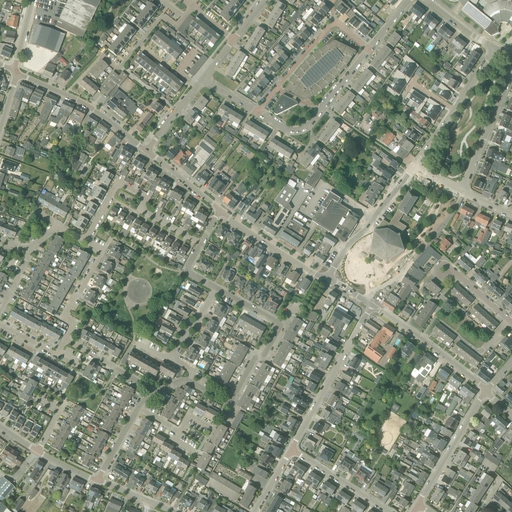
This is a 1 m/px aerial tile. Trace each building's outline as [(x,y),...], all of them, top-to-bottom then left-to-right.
[(82,40),(101,0),(67,0),(55,26),(82,40)] [(232,0),(230,4),(238,10),(241,6),(233,0),(232,0)] [(340,13),(347,4),(342,0),(337,7),(338,8),(337,11),(340,13)] [(511,2),(511,3),(511,2),(511,0),(507,0),(507,2),(506,2),(504,1),(503,1),(501,2),(501,0),(497,0),(498,2),(496,3),(494,3),(492,4),(491,4),(489,5),(488,6),(487,7),(485,8),(484,9),(483,10),(482,11),(476,6),(476,5),(477,4),(478,2),(478,1),(478,0),(448,0),(449,0),(450,1),(451,1),(452,1),(453,2),(454,2),(456,2),(457,1),(458,1),(459,1),(460,0),(461,0),(464,2),(462,4),(465,6),(462,10),(486,30),(485,31),(492,37),(492,36),(499,33),(499,32),(498,32),(498,31),(498,30),(498,29),(499,28),(497,26),(498,24),(498,25),(499,24),(500,24),(501,23),(502,23),(503,23),(504,23),(505,23),(506,23),(507,23),(508,24),(509,25),(510,25),(510,26),(511,27),(511,28),(511,27),(511,2)] [(146,7),(154,14),(158,10),(147,1),(143,5),(146,7)] [(6,2),(4,10),(9,12),(12,4),(6,2)] [(279,2),(275,8),(283,12),(286,7),(279,2)] [(319,7),(327,14),(329,11),(327,9),(328,7),(323,2),(319,7)] [(226,8),(228,9),(235,14),(238,10),(230,4),(228,6),(224,3),(223,5),(226,8)] [(352,8),(347,4),(340,13),(343,16),(344,14),(348,17),(353,11),(351,10),(352,8)] [(407,15),(410,17),(413,13),(415,15),(420,9),(415,5),(407,15)] [(324,17),(327,14),(319,7),(318,6),(314,11),(320,17),(322,15),(324,17)] [(151,18),(154,14),(146,7),(142,11),(151,18)] [(228,9),(226,8),(223,12),(231,18),(235,14),(228,9)] [(272,13),(279,17),(283,12),(275,8),(272,13)] [(415,21),(417,23),(425,13),(420,9),(415,15),(418,17),(415,21)] [(139,15),(148,22),(151,18),(142,11),(139,15)] [(289,16),(292,18),(294,20),(299,14),(297,12),(297,13),(293,11),(289,16)] [(310,15),(318,23),(321,20),(319,18),(320,17),(314,11),(310,15)] [(349,24),(353,26),(359,19),(360,17),(353,11),(348,17),(351,19),(350,20),(351,22),(349,24)] [(223,12),(220,16),(228,22),(231,18),(223,12)] [(282,19),(279,17),(272,13),(269,18),(276,23),(278,24),(282,19)] [(139,15),(136,19),(144,26),(148,22),(139,15)] [(305,23),(310,28),(314,24),(316,26),(318,23),(310,15),(306,20),(307,21),(305,23)] [(8,17),(6,27),(16,29),(18,17),(11,16),(11,18),(8,17)] [(429,16),(424,22),(427,24),(429,26),(434,19),(429,16)] [(192,27),(189,31),(191,32),(194,29),(200,21),(200,20),(197,18),(196,17),(196,18),(195,19),(193,21),(191,23),(190,26),(192,27)] [(265,24),(273,29),(276,23),(269,18),(265,24)] [(132,23),(141,30),(144,26),(136,19),(132,23)] [(359,19),(353,26),(356,29),(357,27),(359,28),(364,23),(359,19)] [(439,23),(434,19),(429,26),(427,28),(424,32),(427,34),(431,28),(434,30),(439,23)] [(198,32),(205,24),(200,21),(194,29),(198,32)] [(304,27),(300,31),(308,38),(310,35),(308,33),(310,31),(309,30),(310,28),(305,23),(302,26),(304,27)] [(364,23),(359,28),(361,29),(359,32),(362,34),(368,26),(364,23)] [(202,35),(209,27),(205,24),(198,32),(202,35)] [(65,34),(38,25),(31,44),(58,54),(65,34)] [(127,25),(124,29),(133,36),(136,32),(127,25)] [(368,26),(362,34),(365,37),(367,35),(368,36),(374,30),(369,25),(368,26)] [(437,41),(438,42),(443,37),(443,36),(448,30),(443,26),(436,35),(439,37),(436,41),(437,41)] [(202,35),(204,37),(201,40),(203,42),(206,39),(213,31),(209,27),(202,35)] [(258,27),(255,33),(262,37),(265,31),(258,27)] [(121,33),(130,40),(133,36),(124,29),(121,33)] [(14,43),(15,33),(7,31),(4,30),(4,33),(6,34),(6,35),(5,35),(4,39),(5,40),(5,42),(14,43)] [(448,30),(443,36),(443,37),(438,42),(441,44),(444,40),(446,42),(453,34),(448,30)] [(151,40),(156,44),(163,35),(158,31),(151,40)] [(213,31),(206,39),(210,42),(217,34),(213,31)] [(308,38),(300,31),(296,36),(302,41),(303,39),(305,41),(308,38)] [(117,37),(126,45),(130,40),(121,33),(117,37)] [(160,47),(167,38),(170,35),(167,33),(164,36),(163,35),(156,44),(160,47)] [(262,37),(255,33),(251,38),(259,42),(262,45),(264,41),(261,39),(262,37)] [(395,33),(391,37),(398,43),(401,38),(395,33)] [(217,34),(210,42),(214,45),(221,37),(217,34)] [(285,35),(279,42),(283,46),(286,43),(284,42),(288,38),(285,35)] [(295,35),(291,40),(300,47),(302,44),(300,42),(302,41),(296,36),(295,35)] [(126,45),(117,37),(114,41),(123,49),(126,45)] [(398,43),(391,37),(387,42),(394,48),(398,43)] [(457,37),(449,47),(451,49),(454,45),(457,47),(462,41),(457,37)] [(171,41),(167,38),(160,47),(164,50),(171,41)] [(248,43),(255,48),(259,42),(251,38),(248,43)] [(171,41),(164,50),(168,53),(175,45),(176,42),(173,39),(172,39),(171,41)] [(285,47),(290,51),(292,49),(293,50),(295,48),(297,50),(300,47),(291,40),(285,47)] [(114,41),(111,46),(120,53),(123,49),(114,41)] [(325,89),(332,83),(338,77),(344,70),(356,51),(337,42),(336,41),(335,41),(334,41),(333,42),(324,47),(317,52),(310,58),(305,62),(301,66),(297,71),(293,77),(288,84),(284,91),(294,96),(297,97),(303,100),(304,100),(305,101),(305,100),(306,100),(309,99),(314,96),(318,94),(325,89)] [(462,41),(457,47),(459,49),(456,53),(459,55),(467,45),(462,41)] [(12,51),(13,47),(10,46),(7,45),(0,43),(0,55),(9,59),(12,51)] [(245,49),(252,54),(255,48),(248,43),(245,49)] [(168,53),(172,57),(179,48),(175,45),(168,53)] [(111,46),(108,50),(116,57),(120,53),(111,46)] [(385,46),(381,51),(388,56),(390,58),(391,58),(393,56),(395,54),(385,46)] [(179,48),(172,57),(176,60),(183,51),(179,48)] [(286,57),(289,53),(284,48),(282,50),(281,49),(276,54),(278,55),(285,62),(288,58),(286,57)] [(235,57),(242,61),(246,56),(239,51),(235,57)] [(381,51),(378,56),(384,61),(388,56),(381,51)] [(474,51),(472,54),(470,56),(477,60),(480,55),(474,51)] [(134,62),(139,65),(145,57),(141,53),(134,62)] [(276,54),(272,59),(275,61),(279,65),(281,63),(283,65),(285,62),(278,55),(276,54)] [(59,61),(63,64),(65,61),(62,58),(60,59),(59,58),(56,55),(51,60),(55,64),(59,61)] [(378,56),(374,60),(380,66),(384,61),(378,56)] [(406,69),(413,74),(417,68),(413,66),(415,63),(407,56),(404,60),(409,64),(406,69)] [(469,58),(467,61),(474,65),(477,60),(470,56),(469,58)] [(139,65),(143,68),(149,60),(145,57),(139,65)] [(171,57),(167,62),(171,65),(175,61),(171,57)] [(242,61),(235,57),(232,62),(239,67),(242,61)] [(272,59),(269,63),(271,65),(277,71),(280,68),(278,66),(279,65),(275,61),(272,59)] [(103,71),(108,66),(101,60),(97,65),(103,71)] [(143,68),(147,72),(153,63),(149,60),(143,68)] [(370,65),(379,72),(383,67),(380,66),(374,60),(370,65)] [(467,61),(464,66),(470,70),(474,65),(467,61)] [(230,64),(228,68),(236,72),(239,67),(232,62),(230,64)] [(46,68),(43,74),(51,78),(54,71),(52,70),(54,65),(53,65),(48,63),(47,65),(46,68)] [(157,67),(153,63),(147,72),(150,75),(152,73),(157,67)] [(265,69),(264,71),(269,76),(273,72),(275,74),(277,71),(271,65),(269,63),(264,68),(265,69)] [(65,70),(60,78),(66,82),(69,76),(70,75),(71,76),(73,77),(78,72),(79,71),(75,68),(72,66),(69,65),(67,68),(65,71),(65,70)] [(99,76),(103,71),(97,65),(93,70),(99,76)] [(159,65),(157,67),(152,73),(154,74),(151,78),(153,80),(156,76),(163,68),(159,65)] [(464,66),(460,72),(467,76),(470,70),(464,66)] [(157,83),(160,79),(167,71),(163,68),(156,76),(158,77),(155,81),(157,83)] [(232,78),(236,72),(228,68),(225,73),(232,78)] [(367,69),(363,74),(369,80),(370,80),(373,75),(367,69)] [(397,70),(395,73),(405,79),(406,76),(410,79),(413,74),(406,69),(403,74),(397,70)] [(95,80),(99,76),(93,70),(89,73),(91,76),(95,80)] [(171,74),(167,71),(160,79),(162,81),(159,85),(161,86),(162,86),(164,83),(171,74)] [(269,79),(267,78),(269,76),(264,71),(258,78),(267,86),(269,83),(267,81),(269,79)] [(97,91),(106,98),(117,85),(119,87),(128,77),(122,72),(119,76),(113,72),(99,89),(97,91)] [(395,85),(403,90),(406,84),(403,82),(405,79),(395,73),(393,76),(399,80),(395,85)] [(446,73),(445,75),(448,77),(446,80),(450,82),(447,85),(455,90),(458,85),(459,84),(458,84),(453,81),(455,78),(449,75),(446,73)] [(169,86),(175,78),(171,74),(165,83),(166,84),(163,88),(166,89),(168,86),(169,86)] [(363,74),(359,79),(365,85),(366,84),(368,86),(372,81),(370,80),(369,80),(363,74)] [(83,88),(89,81),(87,80),(85,78),(79,85),(83,88)] [(179,81),(175,78),(169,86),(170,87),(167,91),(170,93),(170,92),(173,89),(179,81)] [(254,83),(260,88),(262,87),(264,89),(267,86),(258,78),(254,83)] [(359,79),(355,84),(362,89),(365,85),(359,79)] [(94,85),(89,81),(83,88),(88,92),(94,85)] [(179,81),(173,89),(176,92),(177,93),(183,84),(179,81)] [(20,102),(22,98),(28,100),(30,95),(31,95),(34,88),(22,83),(22,84),(21,84),(20,84),(18,89),(13,99),(14,99),(9,116),(16,118),(18,111),(20,102)] [(250,88),(258,95),(261,92),(259,90),(260,88),(254,83),(250,88)] [(440,96),(448,101),(451,96),(448,93),(450,90),(441,83),(438,88),(443,91),(440,96)] [(358,94),(362,89),(355,84),(352,88),(358,94)] [(97,91),(99,89),(94,85),(88,92),(93,96),(97,91)] [(403,90),(395,85),(392,90),(387,86),(385,90),(394,96),(396,93),(399,95),(403,90)] [(248,86),(244,91),(247,93),(252,98),(254,96),(256,98),(258,95),(250,88),(248,86)] [(44,93),(36,89),(30,102),(36,105),(38,105),(39,104),(44,93)] [(114,111),(126,96),(120,91),(117,89),(110,97),(112,99),(107,106),(114,111)] [(349,91),(345,96),(352,102),(355,97),(356,97),(349,91)] [(419,95),(414,91),(412,95),(409,93),(403,102),(406,104),(410,99),(415,102),(419,95)] [(40,114),(38,119),(40,120),(41,120),(42,119),(43,117),(44,115),(52,97),(47,94),(44,102),(46,102),(41,113),(40,114)] [(136,111),(138,108),(135,105),(136,104),(129,99),(132,97),(131,95),(127,97),(126,96),(114,111),(123,119),(128,113),(132,116),(136,111)] [(296,101),(297,97),(294,96),(292,99),(284,95),(283,95),(282,95),(282,96),(274,111),(274,112),(274,113),(275,114),(275,115),(276,115),(277,115),(278,115),(297,105),(298,105),(298,104),(298,103),(297,102),(296,101)] [(419,95),(415,102),(420,106),(415,112),(418,115),(420,112),(425,104),(422,102),(425,98),(419,95)] [(198,101),(205,107),(209,102),(202,96),(198,101)] [(348,106),(352,102),(345,96),(341,101),(348,106)] [(43,117),(42,119),(45,121),(47,117),(52,106),(52,105),(53,106),(54,106),(55,105),(57,99),(52,97),(44,115),(43,117)] [(161,103),(155,98),(151,103),(154,105),(151,109),(158,114),(162,108),(159,106),(161,103)] [(430,111),(438,116),(441,111),(438,108),(440,105),(429,98),(427,102),(434,106),(430,111)] [(63,117),(69,104),(63,101),(60,108),(56,119),(50,116),(48,121),(57,124),(58,123),(63,117)] [(194,106),(201,111),(205,107),(198,101),(194,106)] [(348,106),(341,101),(338,106),(344,111),(348,106)] [(63,117),(58,123),(63,126),(68,117),(67,116),(69,113),(71,113),(74,106),(69,104),(63,117)] [(228,108),(223,105),(218,113),(223,116),(228,108)] [(344,111),(338,106),(334,110),(341,116),(344,111)] [(81,123),(86,112),(76,107),(71,118),(81,123)] [(233,112),(228,108),(223,116),(227,118),(229,119),(233,112)] [(405,112),(404,112),(411,117),(412,117),(413,115),(416,117),(415,117),(421,122),(419,125),(418,125),(421,128),(423,126),(426,129),(430,124),(417,114),(407,108),(405,112)] [(191,110),(188,115),(198,122),(201,118),(199,116),(191,110)] [(376,118),(381,111),(380,110),(376,114),(374,113),(372,116),(376,118)] [(438,116),(430,111),(427,116),(422,113),(420,116),(423,119),(429,122),(431,119),(435,121),(438,116)] [(233,112),(229,119),(234,122),(238,115),(233,112)] [(139,126),(136,129),(138,131),(140,133),(144,129),(149,123),(154,117),(150,113),(149,113),(150,114),(149,116),(148,115),(144,120),(145,121),(143,122),(141,125),(140,124),(139,126)] [(95,126),(99,120),(90,115),(85,123),(86,123),(85,124),(88,126),(90,123),(95,126)] [(188,115),(184,120),(191,126),(192,125),(194,127),(198,122),(188,115)] [(238,115),(234,122),(239,125),(244,118),(238,115)] [(504,115),(502,120),(511,125),(511,124),(511,117),(511,118),(511,117),(504,115)] [(334,120),(330,125),(337,131),(340,133),(340,134),(343,136),(345,134),(342,131),(339,128),(340,126),(341,125),(343,123),(338,120),(336,122),(334,120)] [(502,120),(499,126),(503,128),(507,130),(506,132),(511,134),(511,132),(511,131),(510,131),(511,125),(502,120)] [(101,139),(103,136),(109,128),(101,121),(95,130),(98,133),(96,135),(101,139)] [(254,124),(249,121),(243,131),(248,134),(249,132),(254,124)] [(67,133),(71,127),(65,124),(62,129),(67,133)] [(249,132),(254,135),(259,127),(254,124),(249,132)] [(330,125),(326,130),(333,135),(335,133),(337,136),(340,133),(337,131),(330,125)] [(259,138),(264,130),(259,127),(254,135),(253,137),(258,140),(259,138)] [(259,138),(260,138),(265,141),(269,134),(264,130),(259,138)] [(322,135),(329,140),(333,135),(326,130),(322,135)] [(422,136),(413,130),(411,132),(409,131),(405,136),(415,143),(417,140),(418,141),(422,136)] [(495,136),(495,137),(505,141),(507,136),(511,137),(511,134),(506,132),(505,135),(504,134),(501,133),(497,131),(497,133),(495,136)] [(107,144),(111,148),(116,142),(118,144),(123,138),(116,133),(111,139),(107,144)] [(319,139),(325,145),(329,140),(322,135),(319,139)] [(401,141),(398,144),(398,145),(401,147),(402,148),(404,149),(409,153),(414,146),(411,144),(407,141),(408,139),(407,139),(403,135),(402,137),(404,139),(402,141),(401,141)] [(182,136),(178,141),(179,143),(180,143),(184,146),(185,144),(188,141),(187,141),(182,136)] [(214,148),(217,145),(206,136),(204,139),(214,148)] [(392,140),(387,136),(382,142),(387,147),(392,140)] [(495,137),(492,143),(499,146),(500,146),(499,149),(508,152),(509,150),(506,148),(508,143),(505,141),(495,137)] [(204,164),(211,155),(212,154),(216,149),(214,148),(204,139),(199,146),(202,149),(198,155),(196,157),(193,160),(189,164),(188,163),(183,169),(187,173),(193,178),(198,172),(201,168),(204,164)] [(270,144),(269,146),(274,149),(274,150),(278,142),(277,141),(274,140),(274,139),(273,139),(270,144)] [(26,141),(22,147),(27,150),(31,145),(26,141)] [(278,142),(274,150),(279,153),(284,145),(279,143),(278,142)] [(311,149),(318,154),(320,157),(321,158),(324,160),(325,160),(326,161),(327,159),(326,158),(327,157),(320,152),(320,151),(322,149),(316,145),(315,144),(314,146),(311,149)] [(284,145),(279,153),(284,156),(289,149),(284,145)] [(172,149),(167,156),(171,159),(172,160),(175,156),(181,149),(182,149),(178,146),(175,150),(174,151),(172,149)] [(397,146),(393,151),(403,160),(409,153),(404,149),(402,148),(401,147),(400,149),(397,146)] [(16,147),(15,150),(7,148),(5,155),(12,157),(13,153),(19,155),(21,149),(16,147)] [(120,156),(124,158),(129,149),(124,147),(121,152),(118,151),(115,156),(113,159),(111,162),(115,164),(118,158),(119,158),(120,156)] [(110,157),(113,159),(115,156),(118,151),(118,150),(115,148),(110,157)] [(122,161),(127,164),(133,152),(129,149),(124,158),(122,161)] [(289,149),(284,156),(289,159),(294,152),(289,149)] [(307,154),(314,159),(318,154),(311,149),(307,154)] [(489,149),(486,157),(491,158),(495,160),(493,163),(500,166),(501,163),(501,162),(502,162),(504,154),(490,150),(489,149)] [(182,152),(174,161),(181,167),(192,154),(189,151),(186,155),(182,152)] [(382,152),(379,156),(385,159),(386,160),(391,164),(390,164),(389,165),(396,170),(400,165),(382,152)] [(83,163),(87,157),(81,153),(71,168),(77,171),(82,163),(83,163)] [(204,164),(207,166),(214,158),(213,157),(214,156),(212,154),(211,155),(204,164)] [(303,158),(310,164),(314,159),(307,154),(303,158)] [(372,157),(376,160),(380,163),(382,159),(374,154),(372,157)] [(340,156),(337,161),(339,162),(338,164),(342,167),(343,165),(348,169),(352,163),(340,156)] [(131,165),(129,168),(132,170),(134,167),(136,168),(141,160),(140,159),(141,159),(137,157),(136,157),(134,161),(132,165),(131,165)] [(300,163),(306,168),(310,164),(303,158),(300,163)] [(141,160),(136,168),(138,169),(141,171),(140,172),(142,174),(143,172),(144,170),(142,169),(146,162),(145,162),(146,161),(142,159),(142,160),(141,160)] [(16,164),(3,160),(0,168),(13,173),(16,164)] [(289,165),(285,170),(289,172),(292,167),(295,162),(292,160),(289,165)] [(483,165),(482,168),(492,172),(493,169),(496,171),(496,170),(506,174),(508,169),(507,169),(504,167),(500,166),(493,163),(492,165),(484,162),(483,165)] [(220,171),(226,165),(223,163),(217,169),(220,171)] [(200,173),(195,180),(200,183),(209,171),(212,166),(210,164),(202,174),(200,173)] [(394,173),(388,168),(386,170),(380,165),(377,169),(383,174),(382,175),(389,180),(394,173)] [(148,181),(154,170),(149,167),(146,173),(143,172),(142,174),(140,178),(137,184),(139,185),(143,179),(147,181),(148,181)] [(98,174),(102,177),(110,181),(111,180),(113,176),(110,175),(105,172),(107,169),(104,168),(103,171),(102,173),(99,172),(98,174)] [(482,168),(479,174),(486,177),(486,176),(487,177),(486,180),(489,181),(493,182),(495,183),(496,184),(497,182),(498,180),(493,178),(493,179),(489,178),(492,172),(482,168)] [(151,185),(148,190),(151,192),(156,181),(158,179),(156,177),(158,173),(154,170),(149,179),(151,180),(150,182),(152,183),(151,185)] [(316,170),(315,172),(305,184),(313,189),(319,179),(323,174),(316,170)] [(209,171),(200,183),(204,186),(209,179),(210,177),(213,174),(211,173),(209,171)] [(0,181),(2,182),(6,183),(7,180),(8,177),(4,175),(0,173),(0,181)] [(239,175),(236,173),(231,180),(234,182),(239,175)] [(214,190),(223,179),(217,174),(210,182),(211,183),(209,186),(210,187),(209,188),(212,190),(213,189),(214,190)] [(102,183),(108,186),(110,181),(102,177),(100,181),(96,180),(95,182),(101,186),(102,183)] [(156,181),(151,192),(153,193),(155,190),(157,187),(161,189),(166,181),(165,180),(166,179),(164,178),(162,177),(162,178),(161,178),(159,183),(156,181)] [(366,199),(364,202),(372,206),(380,194),(381,192),(384,188),(383,187),(382,187),(383,186),(384,184),(386,181),(383,179),(380,178),(378,181),(377,181),(376,183),(374,182),(371,187),(370,186),(365,194),(368,196),(366,199)] [(229,184),(223,179),(214,190),(215,191),(215,192),(218,194),(218,193),(219,194),(221,191),(223,192),(229,184)] [(287,184),(294,188),(297,183),(290,179),(287,184)] [(160,191),(167,195),(170,190),(171,189),(168,187),(171,183),(166,181),(161,189),(160,191)] [(486,185),(477,181),(474,187),(481,190),(481,189),(483,190),(486,185)] [(99,188),(101,186),(95,182),(93,185),(94,185),(91,190),(103,197),(106,192),(99,188)] [(236,190),(234,192),(237,194),(240,190),(241,189),(242,188),(244,185),(242,182),(239,186),(240,186),(237,190),(236,190)] [(288,215),(291,210),(292,209),(289,203),(297,191),(289,186),(286,185),(275,201),(280,204),(283,207),(281,210),(273,222),(271,225),(273,226),(268,233),(274,237),(278,230),(280,227),(282,226),(281,225),(282,223),(284,222),(284,221),(284,220),(286,219),(285,218),(286,217),(288,216),(288,215)] [(37,202),(42,205),(47,197),(43,195),(45,191),(47,189),(45,188),(37,202)] [(174,199),(179,191),(174,188),(172,191),(170,190),(167,195),(169,197),(174,199)] [(89,195),(88,197),(88,198),(94,201),(95,199),(100,201),(103,197),(91,190),(89,194),(89,195)] [(179,191),(174,199),(176,201),(175,203),(176,204),(179,206),(181,204),(183,200),(180,199),(183,194),(179,191)] [(501,191),(497,199),(505,203),(508,196),(509,195),(508,194),(506,194),(506,193),(501,191)] [(406,196),(415,202),(418,198),(409,192),(406,196)] [(312,221),(333,234),(332,235),(335,237),(338,239),(339,240),(343,242),(350,232),(351,232),(360,218),(359,217),(359,216),(357,216),(354,214),(353,212),(338,203),(341,199),(336,196),(330,193),(328,196),(312,221)] [(47,197),(42,205),(44,206),(48,208),(55,196),(53,195),(51,199),(50,199),(47,197)] [(234,198),(231,197),(228,195),(223,201),(228,205),(234,198)] [(55,196),(48,208),(53,212),(58,203),(55,201),(57,197),(55,196)] [(237,208),(241,211),(245,205),(248,207),(254,199),(250,196),(244,204),(241,202),(237,208)] [(403,201),(413,207),(415,202),(406,196),(403,201)] [(86,200),(84,203),(88,205),(87,207),(95,211),(97,207),(92,204),(94,201),(88,198),(87,197),(86,200)] [(233,209),(239,202),(234,198),(228,205),(233,209)] [(174,216),(176,217),(182,207),(186,210),(191,201),(186,199),(183,205),(181,204),(179,206),(177,210),(174,216)] [(58,203),(53,212),(59,215),(66,202),(64,201),(62,205),(61,205),(58,203)] [(187,218),(184,224),(187,225),(190,219),(192,216),(193,214),(191,213),(193,208),(196,204),(191,201),(186,210),(185,213),(189,215),(187,218)] [(401,205),(410,211),(413,207),(403,201),(401,205)] [(66,202),(59,215),(61,216),(62,216),(64,217),(64,218),(67,212),(69,209),(66,207),(68,204),(67,203),(66,202)] [(270,214),(275,206),(272,204),(267,212),(270,214)] [(407,216),(410,211),(401,205),(398,210),(404,214),(407,216)] [(465,216),(469,209),(463,206),(460,213),(465,216)] [(78,212),(84,215),(86,213),(92,216),(95,211),(87,207),(84,212),(80,209),(78,212)] [(251,207),(244,217),(249,220),(253,214),(256,209),(251,207)] [(106,219),(114,223),(117,217),(115,216),(118,210),(113,208),(106,219)] [(192,216),(190,219),(193,221),(197,223),(199,220),(203,212),(199,209),(194,218),(192,216)] [(249,220),(254,224),(262,211),(259,209),(255,215),(253,214),(249,220)] [(465,216),(471,219),(474,212),(469,209),(465,216)] [(399,222),(402,216),(404,214),(398,210),(390,224),(383,220),(377,229),(374,230),(374,232),(371,253),(376,255),(374,258),(381,263),(382,260),(387,263),(388,262),(391,260),(404,251),(400,237),(407,227),(399,222)] [(77,221),(85,226),(88,221),(83,218),(84,215),(78,212),(77,215),(80,216),(77,221)] [(117,217),(114,223),(118,224),(119,226),(122,228),(122,227),(125,222),(122,220),(125,215),(122,213),(120,212),(118,216),(117,217)] [(197,224),(204,228),(208,221),(206,219),(208,214),(203,212),(199,220),(197,223),(197,224)] [(474,224),(480,226),(481,224),(484,217),(479,214),(474,224)] [(133,225),(131,224),(134,218),(129,215),(125,222),(122,227),(130,231),(132,228),(133,225)] [(271,225),(273,222),(271,221),(272,218),(269,215),(261,228),(268,233),(273,226),(271,225)] [(484,217),(481,224),(487,226),(490,219),(489,219),(484,217)] [(9,226),(6,234),(8,235),(7,237),(9,237),(10,238),(17,219),(16,219),(13,225),(11,224),(10,227),(9,226)] [(17,219),(10,238),(11,238),(11,237),(14,238),(15,236),(19,238),(22,232),(20,231),(18,230),(15,228),(16,225),(18,220),(17,219)] [(133,225),(132,228),(134,229),(134,232),(136,233),(135,234),(138,235),(141,230),(138,228),(141,223),(136,220),(133,225)] [(308,231),(291,220),(280,237),(281,237),(297,248),(308,231)] [(502,223),(495,220),(492,227),(492,228),(491,230),(494,232),(493,233),(499,235),(501,231),(499,231),(502,223)] [(83,231),(85,226),(77,221),(75,226),(83,231)] [(5,222),(0,234),(1,234),(1,233),(6,234),(9,226),(4,225),(6,222),(5,222)] [(138,235),(138,236),(143,238),(145,240),(147,237),(149,234),(146,232),(149,227),(144,224),(141,230),(138,235)] [(221,236),(224,238),(228,230),(220,226),(216,233),(218,235),(218,236),(220,237),(221,237),(221,236)] [(323,232),(325,234),(327,231),(319,226),(317,228),(323,232)] [(149,234),(147,237),(150,238),(148,241),(150,243),(149,245),(152,246),(154,242),(155,241),(156,238),(157,236),(155,235),(157,231),(156,231),(152,228),(149,234)] [(474,238),(472,241),(474,242),(481,245),(487,231),(488,229),(486,228),(485,228),(485,229),(483,233),(481,232),(477,240),(474,238)] [(487,231),(481,245),(485,246),(491,233),(487,231)] [(229,239),(228,240),(229,241),(228,243),(229,244),(231,245),(232,245),(233,243),(236,245),(240,237),(234,233),(233,232),(232,233),(232,234),(229,239)] [(156,238),(155,241),(157,242),(157,244),(156,245),(156,246),(158,247),(161,249),(164,243),(162,242),(161,241),(165,236),(159,233),(157,236),(156,238)] [(334,247),(337,241),(327,235),(325,237),(321,244),(317,249),(320,250),(318,253),(314,259),(318,262),(322,265),(328,255),(326,254),(331,246),(334,247)] [(55,238),(53,241),(62,245),(64,240),(65,238),(62,237),(61,238),(56,236),(55,238)] [(167,238),(164,243),(161,249),(166,251),(164,254),(167,255),(168,254),(171,248),(169,246),(172,241),(167,238)] [(248,239),(244,244),(248,246),(242,254),(245,256),(254,243),(248,239)] [(442,245),(440,248),(445,253),(448,249),(452,245),(449,243),(450,241),(449,240),(448,241),(446,240),(444,239),(440,244),(442,245)] [(59,250),(62,245),(53,241),(51,246),(59,250)] [(168,254),(176,258),(179,252),(176,251),(179,245),(174,242),(171,248),(168,254)] [(316,245),(313,244),(310,242),(303,253),(309,257),(313,250),(316,251),(317,249),(321,244),(317,242),(316,245)] [(251,248),(247,254),(250,256),(254,259),(256,255),(259,257),(265,248),(257,244),(254,249),(251,248)] [(56,255),(59,250),(51,246),(48,251),(54,254),(56,255)] [(122,253),(124,254),(125,255),(128,250),(127,249),(121,246),(119,249),(114,246),(113,248),(113,247),(111,250),(120,256),(122,253)] [(213,259),(218,251),(210,246),(206,254),(213,259)] [(416,287),(431,269),(429,267),(424,273),(418,268),(420,266),(421,267),(434,251),(429,246),(407,272),(408,273),(401,282),(403,283),(399,289),(395,286),(392,292),(393,293),(391,295),(390,294),(387,297),(386,296),(385,298),(386,299),(382,305),(392,312),(395,306),(397,307),(401,301),(403,302),(405,299),(412,289),(413,290),(416,287)] [(471,248),(468,246),(462,253),(465,255),(471,248)] [(176,258),(179,260),(182,259),(187,249),(182,247),(179,252),(176,258)] [(43,253),(43,254),(55,261),(56,259),(53,257),(54,254),(48,251),(47,250),(45,254),(43,253)] [(79,256),(87,260),(90,256),(79,250),(78,252),(81,254),(79,256)] [(118,260),(120,256),(111,250),(109,254),(110,254),(109,256),(113,258),(112,261),(118,264),(120,262),(118,260)] [(51,261),(53,263),(55,261),(43,254),(42,255),(44,256),(42,260),(49,264),(51,261)] [(261,266),(264,262),(267,257),(263,255),(257,264),(261,266)] [(84,265),(87,260),(79,256),(78,259),(75,257),(74,259),(84,265)] [(457,263),(463,268),(470,260),(466,256),(463,258),(462,257),(457,263)] [(266,265),(273,269),(278,261),(271,257),(266,265)] [(477,267),(484,259),(481,257),(475,264),(477,267)] [(71,264),(74,266),(82,270),(84,265),(74,259),(71,264)] [(198,267),(204,270),(206,272),(209,267),(210,268),(211,268),(212,268),(213,267),(213,265),(212,265),(210,264),(203,259),(198,267)] [(484,259),(477,267),(480,269),(486,261),(484,259)] [(52,266),(49,264),(42,260),(39,263),(38,263),(37,264),(49,270),(52,272),(53,269),(51,268),(52,266)] [(470,260),(463,268),(468,272),(473,267),(472,266),(474,263),(470,260)] [(103,265),(112,270),(115,266),(117,267),(118,264),(112,261),(111,263),(106,261),(105,262),(104,262),(103,265)] [(170,261),(169,264),(180,270),(182,268),(170,261)] [(45,271),(48,272),(49,270),(37,264),(37,265),(38,265),(36,269),(44,273),(45,271)] [(276,268),(272,275),(275,277),(276,277),(277,274),(280,275),(283,277),(289,268),(283,264),(281,268),(279,270),(276,268)] [(110,279),(113,275),(110,273),(112,270),(103,265),(101,268),(102,269),(101,270),(105,273),(104,275),(110,279)] [(82,270),(74,266),(73,268),(69,267),(68,269),(79,275),(82,270)] [(261,267),(259,270),(256,275),(257,275),(260,277),(261,277),(266,270),(261,267)] [(45,278),(42,276),(44,273),(36,269),(34,273),(33,272),(32,273),(44,280),(45,278)] [(66,273),(67,274),(75,278),(76,279),(79,275),(68,269),(66,273)] [(229,271),(224,269),(220,276),(222,278),(221,278),(222,279),(223,280),(224,279),(225,279),(229,271)] [(234,274),(235,272),(235,271),(231,269),(229,271),(225,279),(225,280),(225,281),(227,282),(227,281),(228,281),(230,282),(234,274)] [(477,271),(472,276),(476,279),(478,281),(483,275),(482,275),(480,273),(482,271),(479,269),(477,271)] [(290,272),(286,278),(292,282),(291,283),(294,285),(300,275),(294,271),(292,273),(290,272)] [(488,274),(486,272),(483,275),(478,281),(483,286),(490,278),(492,280),(496,275),(498,273),(496,271),(491,276),(488,274)] [(31,279),(39,283),(40,280),(43,282),(43,281),(44,280),(32,273),(32,274),(33,275),(31,279)] [(62,275),(61,277),(72,283),(75,278),(67,274),(66,277),(62,275)] [(94,280),(104,285),(105,282),(108,283),(110,279),(104,275),(102,278),(98,275),(97,277),(96,277),(94,280)] [(240,275),(238,278),(234,286),(242,290),(244,286),(246,287),(247,284),(249,281),(249,280),(248,279),(247,278),(246,277),(245,276),(244,276),(243,275),(241,275),(240,275)] [(61,277),(60,279),(63,281),(62,284),(69,288),(72,283),(61,277)] [(302,289),(305,291),(311,282),(305,278),(301,284),(299,282),(295,288),(300,291),(302,289)] [(27,283),(39,289),(40,287),(37,286),(39,283),(31,279),(29,282),(27,282),(27,283)] [(107,287),(104,285),(94,280),(92,283),(93,283),(92,285),(97,287),(95,290),(102,294),(103,291),(104,291),(107,287)] [(431,291),(438,284),(433,280),(426,287),(430,290),(428,292),(430,293),(431,291)] [(196,288),(198,286),(191,282),(190,285),(191,285),(188,291),(199,297),(202,291),(196,288)] [(39,289),(27,283),(26,283),(28,284),(26,288),(33,292),(35,290),(38,291),(39,289)] [(69,288),(62,284),(60,286),(57,284),(56,287),(67,293),(69,288)] [(443,289),(438,284),(431,291),(435,294),(433,297),(434,298),(443,289)] [(487,289),(493,294),(498,289),(492,284),(487,289)] [(245,293),(249,296),(252,297),(257,289),(256,289),(249,285),(245,293)] [(454,289),(451,292),(454,295),(455,294),(457,297),(463,290),(457,285),(454,289)] [(56,287),(55,289),(58,290),(57,293),(64,297),(67,293),(56,287)] [(33,292),(26,288),(24,292),(22,291),(22,292),(33,299),(35,296),(32,295),(33,292)] [(498,289),(493,294),(498,299),(503,294),(503,293),(498,289)] [(86,294),(96,300),(97,297),(99,298),(102,294),(95,290),(94,292),(90,290),(89,292),(88,291),(86,294)] [(457,297),(459,300),(460,299),(463,302),(468,295),(463,290),(457,297)] [(264,304),(268,296),(260,291),(256,299),(264,304)] [(22,294),(20,298),(28,302),(29,299),(32,301),(33,299),(22,292),(21,293),(22,294)] [(333,303),(338,296),(332,292),(327,299),(328,300),(324,307),(328,310),(332,303),(333,303)] [(51,296),(61,302),(64,297),(57,293),(55,295),(52,294),(51,296)] [(185,305),(186,303),(193,307),(196,301),(191,298),(192,296),(187,293),(182,301),(181,303),(185,305)] [(273,293),(272,296),(269,301),(271,302),(270,305),(275,308),(274,309),(275,310),(281,301),(274,298),(276,294),(273,293)] [(96,300),(86,294),(84,298),(85,298),(84,300),(89,303),(88,305),(93,308),(96,304),(94,303),(96,300)] [(463,302),(462,302),(465,305),(466,304),(468,306),(474,300),(471,297),(468,295),(463,302)] [(506,298),(502,303),(503,303),(508,307),(511,302),(511,297),(509,295),(507,297),(506,298)] [(51,302),(59,307),(61,302),(51,296),(50,298),(53,300),(51,302)] [(344,309),(348,311),(352,303),(348,301),(344,309)] [(426,306),(433,312),(437,306),(429,301),(426,305),(424,304),(423,305),(426,306)] [(45,302),(43,304),(46,305),(45,305),(56,311),(59,307),(51,302),(50,305),(47,303),(45,302)] [(216,308),(215,309),(227,315),(228,312),(227,311),(229,307),(225,305),(224,304),(220,302),(217,308),(216,308)] [(186,306),(185,305),(181,303),(176,311),(187,317),(191,312),(185,308),(186,306)] [(16,305),(9,316),(12,317),(11,319),(13,320),(20,307),(19,306),(16,305)] [(46,312),(53,316),(56,311),(45,305),(44,307),(48,309),(46,312)] [(404,312),(402,315),(408,319),(409,316),(412,318),(416,311),(414,309),(412,312),(408,309),(409,307),(407,305),(403,311),(404,312)] [(476,305),(470,312),(473,314),(474,314),(476,316),(482,310),(476,305)] [(430,317),(433,312),(426,306),(423,311),(420,309),(419,310),(422,312),(430,317)] [(20,307),(13,320),(16,321),(16,320),(17,320),(18,321),(19,321),(23,313),(20,312),(23,309),(22,308),(20,307)] [(225,318),(227,315),(215,309),(215,310),(215,311),(214,315),(218,317),(217,320),(221,322),(223,317),(225,318)] [(347,315),(343,313),(342,313),(341,313),(342,312),(336,309),(332,316),(328,324),(336,329),(341,321),(342,322),(343,322),(347,315)] [(476,316),(476,317),(478,319),(479,319),(482,321),(487,315),(482,310),(476,316)] [(23,313),(19,321),(21,323),(21,324),(23,325),(30,312),(28,311),(26,315),(23,313)] [(176,317),(177,314),(172,311),(167,319),(177,325),(181,319),(176,317)] [(32,314),(30,312),(23,325),(25,326),(26,325),(28,326),(32,319),(30,317),(32,314)] [(418,317),(426,323),(430,317),(422,312),(419,316),(417,314),(416,316),(418,317)] [(319,316),(314,313),(310,319),(315,322),(319,316)] [(247,318),(242,315),(235,328),(237,329),(239,325),(242,327),(247,318)] [(342,322),(339,327),(342,329),(343,329),(346,324),(348,325),(350,322),(353,318),(349,316),(347,315),(343,322),(342,322)] [(482,321),(481,322),(484,324),(485,323),(487,326),(493,320),(492,319),(487,315),(482,321)] [(32,319),(28,326),(31,328),(30,329),(32,330),(39,318),(37,317),(35,320),(32,319)] [(413,319),(412,321),(422,328),(426,323),(418,317),(416,321),(413,319)] [(41,319),(39,318),(32,330),(35,332),(35,330),(38,332),(39,330),(38,330),(42,324),(39,323),(41,319)] [(40,333),(43,334),(51,319),(49,318),(47,322),(46,322),(45,324),(43,323),(42,324),(38,330),(39,330),(41,332),(40,333)] [(244,333),(252,320),(247,318),(242,327),(245,328),(243,332),(244,333)] [(295,318),(292,323),(304,330),(306,328),(302,326),(304,322),(295,318)] [(51,319),(43,334),(45,336),(45,334),(48,336),(54,324),(52,323),(53,321),(51,319)] [(207,323),(207,324),(219,330),(220,327),(219,326),(221,322),(217,320),(216,322),(211,319),(209,322),(207,323)] [(252,320),(244,333),(247,334),(249,331),(251,332),(256,323),(252,320)] [(367,332),(369,334),(372,330),(370,329),(372,327),(374,324),(369,320),(362,330),(366,333),(367,332)] [(487,326),(487,327),(489,329),(490,328),(493,331),(499,324),(496,322),(493,320),(487,326)] [(52,328),(48,336),(50,337),(50,338),(52,340),(59,327),(61,322),(59,321),(57,326),(55,330),(52,328)] [(165,321),(161,329),(166,332),(172,335),(175,330),(169,326),(171,324),(165,321)] [(310,332),(315,324),(313,323),(311,322),(310,322),(306,330),(310,332)] [(256,323),(251,332),(254,334),(252,337),(254,339),(261,326),(256,323)] [(289,329),(298,334),(300,330),(303,332),(304,331),(304,330),(292,323),(290,327),(289,329)] [(438,323),(433,331),(436,333),(439,335),(444,328),(438,323)] [(219,330),(207,324),(207,326),(205,329),(210,332),(209,334),(213,337),(215,332),(217,333),(219,330)] [(369,334),(374,337),(380,328),(374,324),(372,327),(370,329),(372,330),(369,334)] [(381,330),(371,344),(377,348),(381,343),(384,345),(390,337),(391,337),(395,330),(392,328),(391,328),(386,324),(382,331),(381,330)] [(261,326),(254,339),(256,340),(258,336),(261,337),(266,328),(261,326)] [(59,327),(52,340),(54,341),(55,340),(57,341),(58,340),(62,334),(59,332),(61,328),(59,327)] [(84,340),(90,329),(88,328),(86,331),(84,330),(79,337),(84,340)] [(444,340),(450,333),(444,328),(439,335),(438,335),(442,338),(442,337),(445,339),(444,340)] [(84,340),(89,343),(93,335),(91,334),(92,331),(90,329),(84,340)] [(166,332),(161,329),(156,337),(163,341),(162,343),(166,345),(167,343),(167,344),(170,338),(165,335),(166,332)] [(298,334),(289,329),(286,334),(298,341),(299,339),(296,337),(298,334)] [(321,333),(320,334),(321,334),(327,338),(329,335),(329,334),(322,330),(321,332),(321,333)] [(89,343),(94,345),(100,334),(98,333),(96,336),(93,335),(89,343)] [(400,333),(393,345),(398,348),(405,336),(400,333)] [(456,337),(450,333),(444,340),(447,342),(448,342),(451,344),(456,337)] [(102,336),(100,334),(94,345),(98,348),(103,340),(100,339),(102,336)] [(199,338),(210,345),(213,346),(215,343),(214,343),(216,339),(213,337),(209,334),(207,337),(203,334),(201,337),(199,338)] [(284,337),(283,340),(284,341),(293,346),(293,345),(292,344),(294,341),(297,343),(298,341),(286,334),(284,337)] [(506,346),(510,349),(511,347),(511,336),(509,339),(506,337),(499,344),(503,349),(506,346)] [(201,350),(205,352),(207,347),(209,348),(210,345),(199,338),(198,339),(199,341),(197,344),(202,347),(200,349),(201,350)] [(103,340),(98,348),(103,351),(109,340),(107,339),(105,342),(103,340)] [(109,340),(103,351),(108,353),(112,346),(114,342),(111,341),(109,340)] [(284,341),(281,346),(294,353),(295,351),(291,349),(293,346),(284,341)] [(322,346),(321,348),(328,352),(330,349),(335,352),(339,346),(330,341),(328,344),(324,342),(322,346)] [(366,346),(362,343),(360,342),(357,346),(359,348),(363,351),(366,346)] [(401,352),(408,356),(415,347),(409,342),(406,345),(405,344),(402,348),(403,349),(401,352)] [(459,353),(465,346),(459,342),(457,344),(455,346),(453,349),(456,352),(457,351),(459,353)] [(233,346),(246,353),(249,349),(240,343),(238,346),(235,344),(233,346)] [(112,346),(108,353),(113,356),(119,345),(116,344),(115,347),(112,346)] [(371,344),(364,353),(367,355),(377,363),(378,363),(384,354),(380,351),(377,348),(376,348),(377,348),(371,344)] [(121,346),(119,345),(113,356),(117,359),(124,346),(121,345),(121,346)] [(7,359),(9,360),(16,348),(14,347),(13,348),(10,346),(4,357),(7,359)] [(246,353),(233,346),(232,348),(236,350),(234,353),(244,358),(246,353)] [(278,352),(287,357),(289,353),(293,355),(294,353),(281,346),(278,352)] [(465,358),(470,351),(465,346),(459,353),(459,354),(462,356),(465,358)] [(201,350),(200,349),(197,347),(196,350),(191,347),(189,350),(188,351),(187,351),(199,358),(200,355),(202,356),(205,352),(201,350)] [(391,359),(397,350),(392,347),(387,356),(391,359)] [(18,349),(16,348),(9,360),(11,362),(13,358),(16,359),(20,352),(18,350),(18,349)] [(187,354),(185,357),(184,360),(193,364),(196,360),(197,361),(199,358),(187,351),(187,352),(187,354)] [(471,362),(476,355),(470,351),(465,358),(468,361),(468,360),(471,362)] [(22,353),(20,352),(16,359),(18,361),(16,365),(18,366),(25,353),(23,352),(22,353)] [(146,361),(131,352),(129,356),(126,360),(128,361),(131,362),(129,365),(131,366),(133,364),(136,366),(135,368),(137,370),(139,367),(142,368),(146,361)] [(285,360),(287,357),(278,352),(275,357),(288,364),(289,362),(285,360)] [(320,355),(318,358),(319,359),(322,361),(328,364),(332,357),(326,354),(322,352),(320,355)] [(28,354),(25,353),(18,366),(20,367),(23,363),(25,365),(30,357),(27,356),(28,354)] [(229,353),(228,356),(241,363),(244,358),(234,353),(233,355),(229,353)] [(415,368),(411,375),(415,379),(419,374),(424,378),(433,367),(432,366),(436,361),(427,353),(415,368)] [(363,358),(354,354),(350,363),(351,363),(349,366),(355,369),(356,366),(358,367),(363,358)] [(411,364),(415,367),(421,356),(417,354),(414,360),(415,360),(412,365),(411,364)] [(476,355),(471,362),(470,363),(473,365),(474,364),(476,366),(476,367),(482,360),(476,355)] [(34,370),(40,359),(35,356),(31,364),(34,366),(32,369),(34,370)] [(207,356),(204,361),(211,364),(213,360),(207,356)] [(228,356),(227,357),(231,359),(229,362),(233,364),(233,365),(237,367),(238,368),(241,363),(228,356)] [(274,359),(272,362),(281,367),(283,364),(287,366),(288,364),(275,357),(274,359)] [(318,358),(314,365),(318,367),(318,368),(324,371),(328,364),(322,361),(319,359),(318,358)] [(485,367),(478,376),(487,383),(492,377),(490,376),(492,373),(488,369),(490,366),(488,364),(490,361),(487,358),(482,365),(485,367)] [(45,362),(40,359),(34,370),(36,371),(38,368),(40,369),(45,362)] [(161,369),(160,369),(146,361),(142,368),(145,370),(143,373),(146,374),(147,372),(151,374),(149,376),(152,378),(153,375),(156,377),(159,371),(161,369)] [(223,362),(221,364),(234,371),(235,369),(237,367),(233,365),(233,364),(229,362),(228,361),(227,361),(226,364),(223,362)] [(47,363),(45,362),(40,369),(43,371),(41,374),(43,375),(49,364),(47,363)] [(87,367),(98,372),(101,368),(90,362),(87,367)] [(177,371),(165,365),(163,363),(160,369),(161,369),(159,371),(162,373),(161,376),(163,377),(164,374),(168,376),(166,379),(169,380),(170,377),(173,379),(174,377),(177,371)] [(261,368),(273,375),(274,373),(270,371),(272,368),(264,363),(261,368)] [(54,367),(49,364),(43,375),(45,376),(48,378),(54,367)] [(234,371),(221,364),(220,366),(224,368),(222,371),(231,376),(234,371)] [(54,367),(48,378),(53,380),(59,370),(54,367)] [(87,367),(85,371),(92,376),(94,373),(97,375),(98,372),(87,367)] [(445,382),(451,373),(451,372),(444,367),(438,376),(445,382)] [(177,379),(182,377),(186,371),(183,370),(183,369),(181,368),(180,371),(178,370),(177,371),(174,377),(177,379)] [(272,377),(273,375),(261,368),(258,374),(266,379),(268,375),(272,377)] [(59,370),(53,380),(55,382),(57,378),(59,380),(64,372),(59,370)] [(322,376),(313,372),(309,370),(308,373),(309,374),(307,377),(311,379),(318,383),(322,376)] [(85,371),(82,376),(93,382),(94,380),(91,378),(92,376),(85,371)] [(216,373),(229,381),(231,376),(222,371),(221,373),(217,371),(216,373)] [(342,375),(341,376),(342,377),(342,378),(346,380),(350,382),(351,380),(354,382),(358,374),(352,371),(350,375),(348,373),(345,372),(344,375),(343,374),(342,375)] [(64,372),(59,380),(62,381),(60,385),(62,386),(68,375),(64,372)] [(217,380),(224,384),(226,385),(229,381),(216,373),(215,375),(218,377),(217,380)] [(264,382),(266,379),(258,374),(254,379),(267,386),(268,384),(264,382)] [(73,378),(68,375),(62,386),(60,390),(62,391),(64,388),(66,390),(73,378)] [(448,383),(457,390),(463,381),(458,378),(454,375),(448,383)] [(294,381),(292,383),(292,384),(299,388),(301,385),(299,384),(301,380),(296,378),(294,381)] [(25,380),(24,381),(36,389),(37,387),(36,386),(37,383),(30,379),(28,382),(25,380)] [(254,379),(251,385),(254,386),(254,387),(260,390),(262,386),(265,388),(266,388),(267,386),(254,379)] [(306,389),(313,392),(316,385),(310,382),(306,380),(304,383),(308,385),(306,389)] [(429,396),(432,391),(437,383),(432,380),(424,394),(426,395),(429,396)] [(25,388),(32,393),(33,390),(35,391),(36,389),(24,381),(23,382),(22,384),(21,387),(25,389),(25,388)] [(288,381),(286,384),(290,387),(289,389),(289,390),(292,391),(292,392),(291,393),(289,394),(288,396),(288,398),(288,399),(289,400),(292,401),(292,402),(294,403),(297,405),(305,409),(309,402),(308,401),(304,399),(300,396),(303,391),(299,388),(292,384),(292,383),(288,381)] [(494,389),(501,395),(506,390),(502,387),(505,384),(502,381),(499,384),(494,389)] [(337,387),(335,389),(341,393),(345,395),(346,394),(348,389),(349,388),(345,386),(339,382),(338,385),(337,387)] [(250,384),(247,389),(259,396),(260,394),(259,394),(261,391),(260,390),(254,387),(254,386),(251,385),(250,384)] [(442,384),(436,393),(439,395),(445,386),(442,384)] [(450,405),(447,410),(448,410),(452,412),(454,409),(457,403),(459,404),(462,399),(462,398),(463,396),(465,397),(463,400),(465,402),(469,404),(477,392),(475,390),(466,384),(461,390),(459,393),(458,396),(456,395),(453,400),(450,405)] [(181,388),(181,389),(187,392),(187,393),(192,396),(194,394),(191,392),(192,389),(185,385),(183,389),(181,388)] [(126,389),(123,387),(121,390),(133,396),(134,395),(132,394),(134,390),(127,386),(126,389)] [(18,391),(31,398),(32,396),(31,395),(32,393),(25,388),(25,389),(21,387),(19,389),(18,391)] [(351,392),(359,396),(362,392),(353,387),(351,392)] [(175,392),(187,399),(188,397),(185,395),(187,393),(187,392),(181,389),(179,388),(177,392),(176,391),(175,392)] [(247,389),(243,395),(252,400),(254,396),(258,398),(259,396),(247,389)] [(122,396),(129,400),(131,396),(133,397),(133,396),(121,390),(120,392),(123,393),(122,396)] [(31,398),(18,391),(17,393),(21,396),(19,398),(22,400),(25,401),(27,402),(28,400),(29,401),(31,398)] [(420,391),(416,397),(420,400),(424,393),(420,391)] [(176,394),(174,398),(177,399),(177,400),(181,402),(183,399),(186,401),(187,399),(175,392),(175,393),(176,394)] [(333,394),(330,399),(337,403),(341,406),(343,402),(341,401),(339,400),(340,399),(336,397),(333,395),(333,394)] [(243,396),(240,400),(253,407),(254,405),(250,403),(252,400),(243,395),(243,396)] [(117,397),(116,399),(128,405),(128,404),(127,404),(127,403),(128,401),(129,400),(122,396),(120,398),(117,397)] [(169,400),(168,401),(180,407),(181,406),(181,405),(182,403),(181,402),(177,400),(177,399),(174,398),(173,397),(170,401),(169,400)] [(116,399),(115,401),(118,403),(116,405),(119,407),(122,409),(124,410),(125,406),(126,406),(127,406),(128,405),(116,399)] [(330,399),(327,404),(331,407),(335,408),(336,409),(335,412),(341,416),(343,413),(341,412),(338,410),(341,406),(337,403),(330,399)] [(240,400),(237,406),(242,409),(246,411),(248,407),(252,409),(253,407),(240,400)] [(169,403),(167,406),(175,411),(176,408),(179,410),(180,407),(168,401),(168,402),(169,403)] [(195,413),(199,415),(203,407),(200,405),(202,402),(200,401),(194,411),(196,412),(195,413)] [(1,413),(1,415),(6,418),(9,412),(10,409),(12,406),(12,405),(8,403),(7,404),(7,403),(4,402),(4,403),(3,405),(1,408),(4,409),(1,413)] [(106,406),(109,408),(121,414),(122,413),(120,412),(122,409),(119,407),(116,405),(112,403),(111,406),(107,404),(106,406)] [(285,403),(284,404),(282,403),(280,407),(282,408),(288,411),(291,407),(285,403)] [(293,406),(291,410),(294,411),(294,412),(299,414),(300,415),(301,416),(303,413),(304,413),(305,411),(304,410),(305,409),(297,405),(294,403),(293,403),(292,405),(292,406),(293,406)] [(73,408),(73,409),(85,416),(86,414),(83,412),(84,410),(77,405),(75,409),(73,408)] [(204,416),(210,407),(207,405),(206,408),(203,407),(199,415),(202,417),(203,416),(204,416)] [(16,412),(17,409),(12,406),(9,412),(11,414),(8,419),(14,422),(15,420),(18,414),(16,412)] [(175,417),(176,415),(173,413),(175,411),(167,406),(165,410),(164,409),(163,410),(175,417)] [(210,409),(212,407),(210,406),(204,416),(208,419),(213,411),(210,409)] [(288,411),(282,408),(280,406),(278,410),(286,415),(288,411)] [(480,432),(489,421),(490,420),(488,418),(493,413),(487,407),(482,413),(485,416),(480,421),(473,429),(477,430),(480,432)] [(121,414),(109,408),(108,410),(111,411),(110,414),(117,418),(119,414),(121,415),(121,414)] [(73,412),(72,415),(79,419),(80,416),(83,418),(85,416),(73,409),(72,410),(74,411),(73,412)] [(174,419),(175,417),(163,410),(163,411),(164,412),(162,416),(169,420),(171,417),(174,419)] [(219,411),(217,410),(216,412),(213,411),(208,419),(212,421),(213,420),(214,421),(219,411)] [(330,413),(324,410),(320,417),(326,420),(333,425),(337,418),(340,419),(342,416),(341,416),(335,412),(333,415),(330,413)] [(17,421),(14,427),(17,428),(19,430),(22,426),(22,424),(24,422),(21,420),(23,417),(21,415),(20,415),(18,414),(15,420),(17,421)] [(117,418),(110,414),(108,417),(105,415),(104,417),(116,424),(116,423),(115,422),(117,418)] [(69,419),(68,418),(68,419),(79,425),(80,423),(78,422),(79,419),(72,415),(69,419)] [(480,432),(479,432),(482,434),(485,431),(489,425),(490,425),(492,428),(494,430),(498,426),(503,420),(498,416),(493,422),(491,423),(489,421),(480,432)] [(114,424),(115,425),(116,424),(104,417),(103,419),(106,421),(104,423),(112,428),(114,424)] [(283,425),(281,427),(287,431),(288,430),(294,433),(298,426),(299,426),(300,424),(300,423),(300,422),(297,421),(291,417),(289,421),(288,422),(289,422),(291,423),(289,426),(287,425),(285,424),(284,423),(283,425)] [(446,422),(443,427),(443,428),(448,431),(450,428),(452,429),(454,430),(455,429),(456,427),(455,427),(458,421),(454,419),(451,417),(449,420),(447,423),(446,423),(446,422)] [(33,422),(28,420),(26,418),(24,422),(22,424),(25,426),(22,431),(27,434),(30,428),(33,422)] [(141,422),(153,429),(154,427),(151,426),(153,423),(145,418),(143,422),(142,422),(141,422)] [(67,422),(66,424),(69,426),(72,428),(74,429),(74,428),(75,426),(78,427),(79,425),(68,419),(67,420),(68,421),(67,422)] [(498,426),(494,430),(497,432),(498,431),(500,429),(503,431),(505,428),(508,425),(503,420),(498,426)] [(33,430),(30,435),(35,438),(39,430),(40,430),(34,427),(36,424),(37,423),(36,422),(35,421),(34,421),(33,422),(32,426),(30,428),(30,429),(33,430)] [(142,424),(140,428),(147,432),(149,430),(152,431),(153,429),(141,422),(140,424),(142,424)] [(61,427),(61,428),(72,434),(74,432),(71,430),(72,428),(69,426),(66,424),(65,423),(63,427),(61,427)] [(110,433),(111,432),(110,431),(112,428),(104,423),(103,426),(100,425),(99,427),(110,433)] [(314,425),(312,429),(313,430),(317,433),(319,434),(319,433),(322,429),(324,430),(326,431),(329,426),(325,423),(323,426),(321,425),(317,423),(315,426),(314,425)] [(219,425),(217,429),(228,435),(229,433),(226,431),(228,428),(224,426),(220,424),(219,425)] [(443,428),(442,427),(440,430),(445,433),(444,435),(450,438),(453,433),(448,431),(443,428)] [(72,434),(61,428),(60,429),(62,429),(59,434),(67,438),(68,435),(71,436),(72,434)] [(136,431),(136,432),(147,439),(150,440),(151,438),(149,436),(146,435),(147,432),(140,428),(138,432),(137,432),(136,431)] [(227,436),(228,435),(217,429),(215,433),(223,438),(224,435),(227,436)] [(99,437),(106,441),(108,437),(110,438),(110,437),(99,430),(97,432),(96,432),(95,434),(99,437)] [(430,434),(427,438),(445,447),(447,443),(441,439),(437,437),(438,434),(431,431),(430,434)] [(469,435),(467,438),(477,444),(479,441),(478,441),(476,439),(478,436),(474,434),(472,433),(471,432),(470,431),(468,434),(469,435)] [(143,439),(146,441),(147,439),(136,432),(135,433),(137,434),(134,438),(142,442),(143,439)] [(275,436),(273,439),(277,441),(282,444),(283,445),(287,440),(283,438),(284,437),(276,432),(274,436),(275,436)] [(215,433),(212,438),(223,444),(225,439),(223,438),(215,433)] [(56,436),(56,437),(69,445),(70,442),(65,440),(67,438),(59,434),(57,437),(56,436)] [(157,434),(151,444),(153,445),(155,442),(158,443),(162,436),(158,434),(158,435),(157,434)] [(323,439),(315,434),(313,438),(309,436),(306,442),(307,443),(305,447),(311,450),(313,446),(314,447),(315,445),(318,447),(323,439)] [(161,449),(165,441),(166,439),(165,439),(166,438),(162,436),(158,443),(161,445),(159,448),(161,449)] [(69,445),(56,437),(55,438),(56,439),(54,443),(61,447),(63,444),(68,447),(69,445)] [(93,440),(105,446),(106,445),(104,444),(106,441),(99,437),(97,439),(94,437),(93,439),(93,440)] [(131,440),(130,442),(142,448),(143,446),(140,444),(141,444),(142,442),(134,438),(132,441),(131,440)] [(208,442),(217,447),(219,444),(222,446),(223,444),(212,438),(209,443),(208,442)] [(426,440),(437,447),(436,449),(442,452),(445,447),(427,438),(426,440)] [(475,449),(476,446),(477,444),(467,438),(464,444),(473,449),(475,449)] [(503,442),(500,439),(493,447),(497,450),(503,442)] [(94,446),(101,450),(103,446),(104,447),(105,446),(93,440),(92,442),(95,443),(94,446)] [(165,441),(161,449),(163,450),(162,453),(164,454),(170,444),(165,441)] [(131,443),(129,447),(134,450),(137,451),(138,448),(141,450),(142,448),(130,442),(131,443)] [(218,448),(217,447),(208,442),(208,444),(207,443),(205,447),(213,451),(214,448),(217,450),(218,448)] [(61,447),(54,443),(52,446),(51,445),(50,447),(62,453),(63,451),(60,449),(61,447)] [(170,444),(164,454),(166,455),(168,452),(170,454),(173,449),(175,446),(170,444)] [(282,451),(272,445),(267,452),(278,458),(282,451)] [(323,445),(318,452),(322,454),(320,457),(324,460),(324,461),(327,463),(328,462),(333,455),(327,451),(329,448),(323,445)] [(88,449),(100,456),(100,455),(99,454),(101,450),(94,446),(92,449),(89,447),(88,449)] [(418,447),(416,451),(418,453),(419,453),(421,455),(424,456),(429,459),(435,463),(438,459),(432,455),(429,453),(431,451),(426,448),(425,448),(422,446),(421,449),(418,447)] [(1,455),(0,457),(4,459),(5,458),(5,457),(6,456),(12,460),(11,461),(19,466),(23,460),(17,457),(18,454),(7,447),(1,455)] [(205,447),(203,450),(204,451),(203,452),(204,453),(207,454),(208,454),(210,456),(212,457),(213,457),(215,458),(216,456),(214,455),(213,455),(211,454),(213,451),(205,447)] [(88,449),(87,451),(90,453),(88,455),(91,457),(94,459),(96,460),(97,457),(98,456),(99,457),(100,456),(88,449)] [(172,462),(178,452),(173,449),(170,454),(169,457),(171,458),(170,461),(172,462)] [(396,451),(395,450),(392,449),(388,456),(390,457),(390,456),(392,457),(396,451)] [(471,452),(483,460),(484,458),(485,458),(481,455),(481,454),(478,452),(477,453),(472,450),(471,452)] [(135,455),(132,454),(127,451),(126,453),(129,455),(128,457),(133,460),(133,459),(135,455)] [(456,457),(466,462),(470,457),(460,451),(456,457)] [(178,452),(172,462),(174,463),(175,462),(176,461),(178,462),(181,457),(183,454),(178,452)] [(471,452),(469,455),(474,458),(474,459),(481,463),(483,460),(471,452)] [(204,453),(201,457),(212,463),(214,464),(215,462),(211,460),(211,459),(212,457),(210,456),(208,454),(207,454),(204,453)] [(258,463),(261,465),(266,468),(267,465),(270,466),(271,465),(271,466),(273,463),(272,463),(274,459),(264,453),(258,463)] [(341,469),(343,471),(352,458),(344,453),(339,461),(342,462),(339,467),(341,468),(341,469)] [(419,453),(416,458),(419,459),(418,460),(420,462),(423,463),(426,465),(432,469),(435,463),(429,459),(424,456),(421,455),(419,453)] [(82,456),(81,458),(93,464),(94,463),(92,462),(93,462),(94,459),(91,457),(88,455),(87,454),(87,455),(86,456),(85,457),(82,456)] [(414,461),(416,463),(418,460),(419,459),(416,458),(411,455),(409,459),(414,461)] [(177,464),(177,465),(179,466),(178,469),(180,470),(186,460),(181,457),(178,462),(177,464)] [(201,457),(199,462),(207,466),(208,464),(211,465),(212,463),(201,457)] [(453,463),(463,468),(466,462),(456,457),(453,463)] [(81,458),(80,460),(83,461),(81,464),(89,468),(90,466),(90,465),(91,464),(92,465),(93,464),(81,458)] [(352,469),(355,471),(360,462),(358,460),(357,461),(352,458),(343,471),(346,473),(347,472),(349,473),(352,469)] [(32,473),(29,478),(35,482),(41,471),(40,471),(44,464),(43,464),(44,463),(41,461),(40,462),(37,461),(38,460),(38,459),(32,467),(35,468),(32,473)] [(186,460),(180,470),(182,471),(183,468),(186,470),(191,462),(186,460)] [(116,477),(124,465),(119,462),(119,463),(116,462),(112,469),(114,471),(113,473),(115,474),(114,476),(116,477)] [(204,474),(205,472),(204,471),(207,466),(199,462),(196,467),(202,470),(201,472),(204,474)] [(289,473),(292,475),(295,471),(297,473),(302,466),(296,462),(289,473)] [(357,472),(354,477),(357,478),(356,479),(359,481),(365,471),(366,470),(367,468),(365,466),(362,464),(363,463),(361,462),(360,462),(359,464),(355,471),(357,472)] [(122,478),(128,468),(124,465),(116,477),(118,479),(119,477),(122,478)] [(298,479),(296,483),(296,484),(299,485),(299,486),(303,481),(300,479),(302,478),(303,476),(307,469),(302,466),(297,473),(300,474),(297,479),(298,479)] [(269,474),(257,467),(254,473),(266,480),(269,474)] [(132,470),(128,468),(122,478),(124,480),(123,481),(125,483),(128,477),(131,479),(135,471),(133,469),(132,470)] [(460,471),(471,478),(474,475),(468,471),(468,472),(461,468),(460,471)] [(449,469),(445,475),(452,479),(455,474),(455,473),(449,469)] [(51,476),(48,481),(49,481),(53,484),(59,472),(54,470),(53,472),(50,470),(48,474),(51,476)] [(240,470),(238,474),(250,482),(253,477),(240,470)] [(365,471),(359,481),(362,483),(362,482),(365,483),(367,479),(370,480),(376,472),(373,470),(372,470),(372,471),(370,473),(370,474),(365,471)] [(142,475),(135,471),(131,479),(133,480),(132,482),(134,484),(133,486),(135,487),(142,475)] [(411,472),(409,474),(412,476),(415,478),(415,477),(416,478),(417,477),(418,478),(419,478),(425,482),(426,478),(428,476),(429,475),(423,471),(421,473),(418,472),(416,475),(411,472)] [(469,482),(471,478),(460,471),(458,474),(464,478),(464,479),(469,482)] [(305,482),(304,483),(305,483),(307,485),(309,480),(312,482),(316,475),(311,472),(307,479),(305,482)] [(65,488),(69,481),(66,479),(68,476),(62,473),(59,479),(58,478),(56,481),(58,482),(55,487),(56,487),(55,488),(56,489),(58,491),(59,490),(60,489),(62,490),(64,487),(65,488)] [(142,475),(135,487),(137,488),(138,487),(138,486),(139,486),(140,487),(141,487),(143,487),(144,488),(146,485),(149,480),(146,478),(145,480),(143,479),(144,477),(145,475),(143,474),(142,475)] [(412,476),(409,474),(408,476),(417,481),(416,483),(422,487),(425,482),(419,478),(418,478),(417,477),(416,478),(415,477),(415,478),(412,476)] [(312,488),(315,490),(322,479),(316,475),(312,482),(315,484),(312,488)] [(445,475),(442,481),(448,485),(452,479),(445,475)] [(494,479),(487,475),(483,480),(490,485),(494,479)] [(157,481),(152,478),(153,476),(151,476),(149,480),(146,485),(148,486),(147,488),(149,490),(148,492),(150,493),(157,481)] [(15,488),(11,484),(3,478),(0,481),(0,502),(1,503),(15,488)] [(71,484),(70,484),(72,485),(71,488),(75,490),(80,493),(84,483),(81,481),(74,478),(71,482),(71,484)] [(205,486),(208,482),(202,478),(199,482),(205,486)] [(397,482),(394,481),(392,484),(387,480),(385,483),(378,493),(384,497),(389,489),(392,491),(393,488),(395,485),(397,482)] [(490,485),(483,480),(480,485),(487,490),(490,485)] [(157,481),(150,493),(152,494),(153,493),(153,492),(156,494),(158,490),(161,491),(165,484),(162,483),(162,484),(157,481)] [(249,485),(245,491),(246,492),(253,496),(256,490),(257,489),(253,487),(255,485),(249,481),(248,484),(249,485)] [(282,486),(289,490),(292,485),(285,481),(282,486)] [(320,498),(322,499),(325,495),(327,492),(331,485),(326,482),(322,488),(325,490),(320,498)] [(406,487),(403,494),(409,497),(415,487),(406,482),(404,486),(405,486),(406,487)] [(165,499),(172,488),(165,483),(165,484),(161,491),(163,493),(162,495),(164,496),(163,498),(165,499)] [(374,488),(372,490),(378,493),(383,486),(377,483),(374,488)] [(331,485),(327,492),(329,493),(332,495),(336,489),(331,485)] [(483,495),(487,490),(480,485),(476,491),(483,495)] [(286,495),(289,490),(282,486),(279,491),(286,495)] [(86,504),(85,507),(88,508),(96,489),(94,489),(91,487),(88,494),(90,495),(87,501),(86,504)] [(458,490),(457,492),(450,487),(448,490),(457,495),(459,496),(462,492),(458,490)] [(63,502),(69,490),(64,488),(58,500),(63,502)] [(172,488),(165,499),(167,501),(167,500),(167,499),(168,499),(171,500),(171,499),(174,500),(175,498),(177,499),(178,499),(180,495),(181,494),(180,493),(176,491),(176,490),(172,488)] [(434,494),(441,498),(444,492),(438,488),(434,494)] [(33,498),(38,492),(34,489),(29,496),(30,496),(29,499),(31,500),(33,498)] [(102,496),(100,495),(101,492),(96,489),(88,508),(91,509),(93,504),(97,505),(100,500),(102,500),(103,498),(102,496)] [(303,498),(306,492),(300,489),(297,495),(303,498)] [(480,500),(483,495),(476,491),(473,489),(470,494),(473,496),(480,500)] [(457,495),(448,490),(447,493),(458,499),(459,496),(457,495)] [(341,491),(336,498),(342,501),(346,495),(341,491)] [(191,496),(190,494),(187,492),(180,503),(183,504),(182,506),(184,507),(191,496)] [(251,503),(252,501),(254,496),(253,496),(246,492),(244,496),(241,494),(240,496),(243,498),(251,503)] [(503,497),(498,492),(493,499),(498,503),(503,497)] [(191,496),(184,507),(186,509),(186,507),(187,507),(189,508),(190,506),(193,508),(194,506),(197,502),(199,497),(192,493),(191,496)] [(199,497),(197,502),(199,503),(197,507),(199,508),(200,508),(199,510),(201,511),(208,499),(210,496),(209,495),(207,498),(206,497),(206,496),(202,495),(201,494),(200,494),(199,497)] [(437,504),(441,498),(434,494),(431,500),(437,504)] [(293,508),(287,504),(282,501),(283,499),(277,495),(274,500),(286,507),(285,507),(289,509),(291,510),(293,508)] [(346,495),(342,501),(347,505),(351,498),(346,495)] [(208,499),(201,511),(202,511),(203,511),(204,511),(206,511),(209,507),(212,509),(215,504),(215,503),(216,501),(214,500),(211,499),(211,498),(211,497),(210,496),(208,499)] [(476,506),(480,500),(473,496),(469,501),(471,502),(476,506)] [(508,501),(503,497),(498,503),(502,507),(508,501)] [(18,511),(25,502),(20,498),(13,508),(18,511)] [(247,509),(249,505),(251,503),(243,498),(242,500),(240,502),(238,501),(236,502),(247,509)] [(400,501),(396,499),(394,501),(399,504),(405,508),(409,502),(402,498),(400,501)] [(115,502),(110,500),(105,511),(118,511),(122,503),(116,501),(115,502)] [(274,500),(271,505),(278,509),(279,507),(284,509),(285,510),(284,511),(286,511),(290,511),(291,510),(289,509),(285,507),(286,507),(274,500)] [(468,500),(465,506),(468,508),(474,511),(475,511),(478,508),(478,507),(476,506),(471,502),(469,501),(468,500)] [(355,511),(356,511),(361,504),(359,503),(355,501),(354,503),(351,507),(353,509),(351,511),(355,511)] [(507,511),(511,507),(511,505),(511,504),(508,501),(502,507),(507,511)] [(1,503),(0,502),(0,511),(11,511),(7,508),(1,503)]
